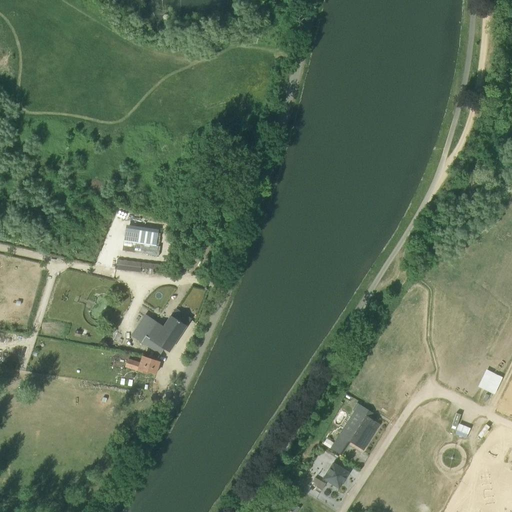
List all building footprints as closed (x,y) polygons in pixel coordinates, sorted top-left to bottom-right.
[(124,241),(122,250),(158,256),(159,247),(124,241)] [(117,260),(116,265),(117,265),(117,269),(140,272),(141,267),(165,270),(165,266),(117,260)] [(131,335),(139,341),(160,354),(164,348),(168,351),(189,319),(175,310),(163,327),(145,314),(131,335)] [(127,359),(125,366),(146,373),(147,371),(155,374),(159,361),(141,356),(139,362),(127,359)] [(502,378),(486,370),(478,387),(494,395),(502,378)] [(353,406),(357,400),(345,393),(340,402),(348,406),(350,404),(353,406)] [(363,449),(378,424),(370,418),(373,413),(372,413),(358,404),(335,440),(346,447),(350,442),(363,449)] [(468,437),(470,425),(458,422),(455,434),(468,437)] [(332,462),(322,479),(338,488),(348,473),(332,462)] [(325,484),(315,478),(311,484),(309,487),(318,493),(325,484)]
